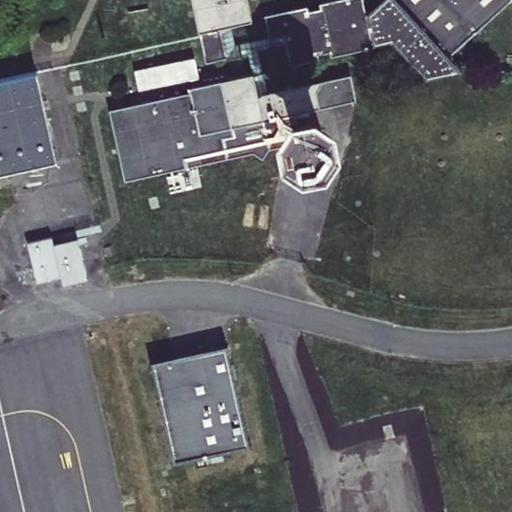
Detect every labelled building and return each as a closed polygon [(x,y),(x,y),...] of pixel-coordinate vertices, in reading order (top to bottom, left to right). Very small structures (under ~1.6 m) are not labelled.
[(192,0),(199,30),(220,26),(230,24),(252,19),(247,0),(192,0)] [(308,6),(264,15),(269,36),(284,33),(286,43),(290,65),(319,59),(318,54),(330,51),(331,56),(374,47),(373,44),(391,40),(426,78),(450,56),(510,0),(393,0),(385,8),(366,12),(363,0),(333,0),(319,3),(320,8),(309,10),(308,6)] [(284,33),(269,36),(235,44),(230,24),(220,26),(227,57),(248,52),(252,73),(257,95),(268,93),(258,50),(286,43),(284,33)] [(206,61),(227,57),(220,26),(199,30),(206,61)] [(356,100),(351,74),(268,93),(257,95),(252,73),(199,85),(197,76),(198,76),(194,57),(134,70),(139,89),(190,78),(192,86),(190,87),(191,92),(109,110),(125,180),(253,152),(263,158),(269,149),(291,144),(295,114),(356,100)] [(37,72),(0,79),(0,173),(57,161),(37,72)] [(307,122),(305,122),(304,124),(297,123),(295,114),(291,144),(296,136),(296,138),(296,139),(296,141),(297,142),(297,143),(299,144),(299,145),(300,146),(301,147),(302,148),(304,149),(305,149),(306,149),(307,149),(309,150),(311,150),(313,150),(314,149),(315,148),(316,148),(317,147),(318,146),(319,146),(320,145),(321,144),(322,143),(322,141),(322,139),(323,137),(323,136),(323,133),(322,132),(321,130),(320,129),(319,128),(319,127),(318,126),(317,125),(316,125),(315,124),(313,124),(312,124),(311,123),(310,122),(308,122),(307,122)] [(53,236),(28,242),(36,277),(37,282),(62,277),(64,285),(88,279),(86,271),(79,239),(54,244),(53,236)] [(250,443),(229,347),(151,364),(171,460),(250,443)]
